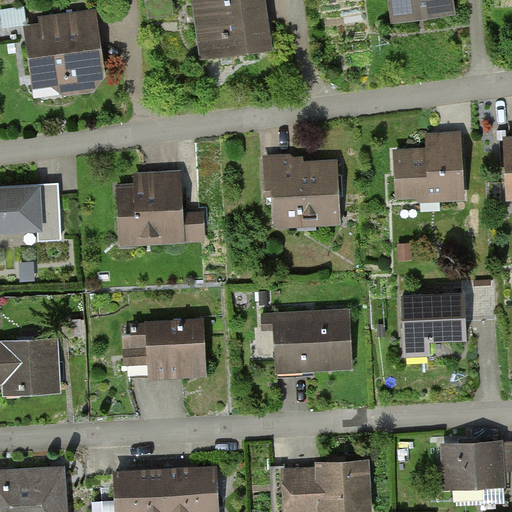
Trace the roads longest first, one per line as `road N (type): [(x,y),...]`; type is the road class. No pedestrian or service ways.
road 1 (residential): [(511,86),(0,153)]
road 2 (residential): [(511,411),(0,441)]
